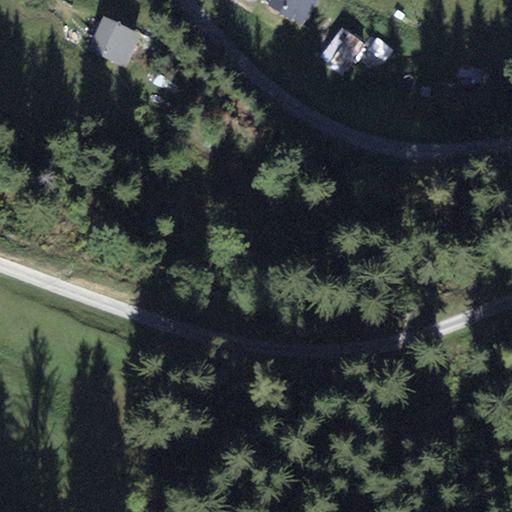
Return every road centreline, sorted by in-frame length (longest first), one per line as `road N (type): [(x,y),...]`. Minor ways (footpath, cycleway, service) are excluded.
road 1 (track): [(511,298),(360,355),(296,355),(158,325),(0,265)]
road 2 (track): [(179,0),(319,122),(408,147),(511,141)]
